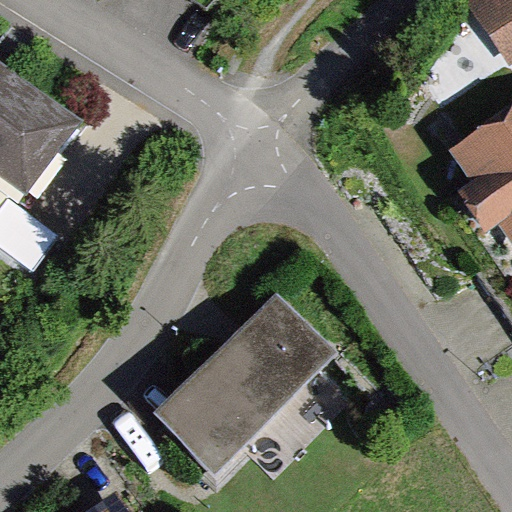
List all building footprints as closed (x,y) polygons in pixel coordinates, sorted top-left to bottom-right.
[(511,0),(470,0),(501,57),(511,50),(511,0)] [(0,51),(0,178),(22,194),(82,111),(0,51)] [(511,95),(446,140),(472,178),(453,190),(477,225),(502,207),(511,221),(511,95)] [(0,248),(40,276),(66,240),(14,203),(0,222),(0,248)] [(275,282),(151,402),(209,461),(333,341),(275,282)] [(128,511),(109,482),(64,511),(128,511)]
